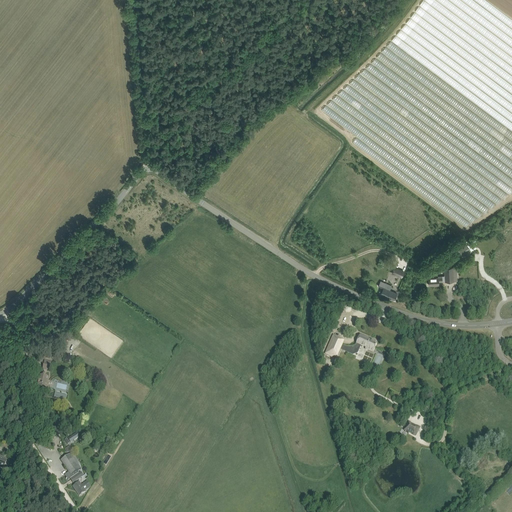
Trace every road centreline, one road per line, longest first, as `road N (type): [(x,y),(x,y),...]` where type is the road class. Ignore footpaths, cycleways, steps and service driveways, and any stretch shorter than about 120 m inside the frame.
road 1 (unclassified): [(497,324),(438,323),(360,297),(149,168)]
road 2 (track): [(151,160),(210,81),(304,0)]
road 3 (unclassified): [(2,317),(149,168)]
road 4 (track): [(78,511),(20,428),(24,344),(12,327)]
